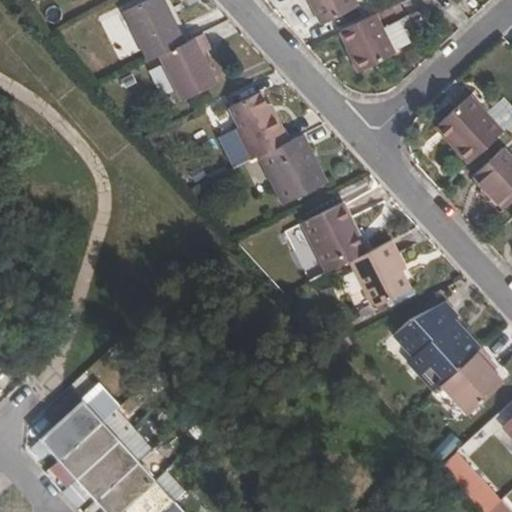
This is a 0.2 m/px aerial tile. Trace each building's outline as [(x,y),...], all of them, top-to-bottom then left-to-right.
[(145,0),(121,12),(145,61),(157,55),(183,42),(161,0),(145,0)] [(355,6),(352,0),(313,0),(325,21),(355,6)] [(381,27),(373,12),(337,30),(359,71),(394,55),(393,52),(408,44),(397,19),(381,27)] [(198,55),(204,52),(209,49),(201,33),(183,42),(157,55),(179,100),(213,84),(203,64),(198,55)] [(208,61),(204,52),(198,55),(203,64),(208,61)] [(216,138),(231,168),(257,155),(285,141),(271,115),(268,117),(257,94),(227,109),(236,128),(216,138)] [(450,133),(445,138),(466,162),(500,131),(466,94),(437,120),(450,133)] [(450,133),(437,120),(432,124),(445,138),(450,133)] [(315,165),(300,134),(292,138),(307,169),(315,165)] [(307,169),(292,138),(285,141),(257,155),(282,205),(325,184),(315,165),(307,169)] [(502,206),(511,196),(511,158),(502,147),(473,174),(502,206)] [(347,233),(355,230),(341,202),(301,222),(322,265),(355,248),(347,233)] [(365,251),(355,230),(347,233),(355,248),(322,265),(325,271),(348,259),(365,251)] [(396,255),(388,239),(365,251),(348,259),(371,306),(408,289),(392,257),(396,255)] [(476,349),(460,333),(455,338),(445,327),(450,322),(453,319),(437,302),(406,319),(390,334),(412,357),(411,368),(432,390),(438,384),(476,349)] [(460,333),(450,322),(445,327),(455,338),(460,333)] [(483,365),(487,361),(476,349),(438,384),(465,413),(499,382),(490,372),(483,365)] [(494,369),(487,361),(483,365),(490,372),(494,369)] [(83,379),(44,414),(53,423),(92,389),(83,379)] [(49,433),(41,440),(50,450),(59,459),(66,452),(101,421),(83,401),(49,433)] [(511,415),(500,427),(511,440),(511,415)] [(59,459),(66,467),(76,478),(84,471),(118,440),(101,421),(66,452),(59,459)] [(50,450),(41,440),(31,449),(41,458),(50,450)] [(76,478),(85,488),(96,500),(104,493),(138,462),(118,440),(84,471),(76,478)] [(96,500),(102,507),(107,511),(121,511),(155,481),(138,462),(104,493),(96,500)] [(56,475),(67,486),(76,478),(66,467),(56,475)] [(85,488),(76,478),(67,486),(76,496),(85,488)] [(121,511),(162,511),(174,502),(155,481),(121,511)] [(484,511),(507,511),(497,501),(484,511)] [(183,511),(174,502),(162,511),(183,511)]
